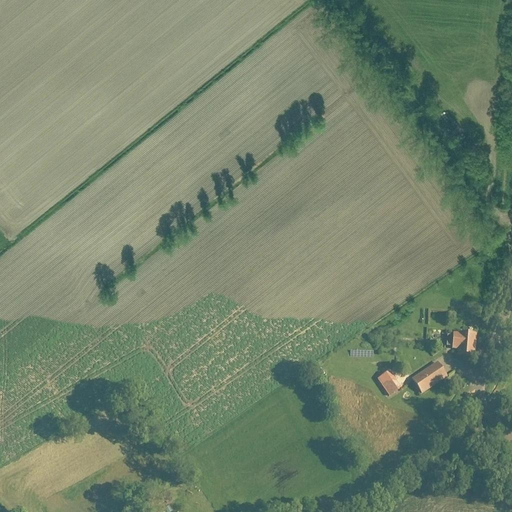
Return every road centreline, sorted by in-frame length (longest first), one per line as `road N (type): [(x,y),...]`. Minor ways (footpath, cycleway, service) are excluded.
road 1 (track): [(332,0),(510,245)]
road 2 (tertiary): [(467,399),(503,330),(511,192)]
road 3 (tertiary): [(338,511),(425,458),(467,399)]
